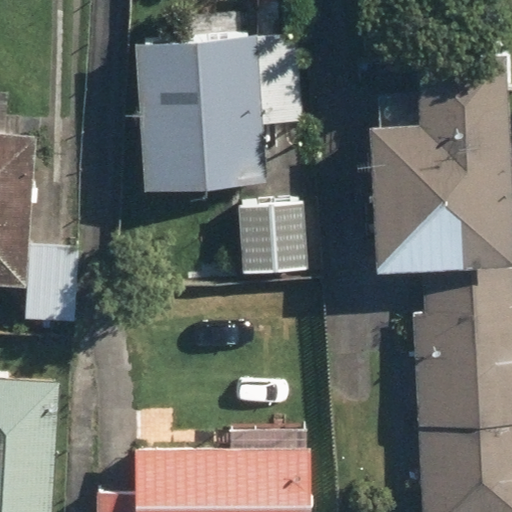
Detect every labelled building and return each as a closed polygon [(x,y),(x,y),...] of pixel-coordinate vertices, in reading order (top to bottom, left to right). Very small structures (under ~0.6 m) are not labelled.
[(305,22),(139,28),(145,169),(275,164),(273,113),(309,111),(305,22)] [(438,106),(383,106),(381,247),(428,248),(424,511),(511,511),(511,28),(439,28),(438,106)] [(10,90),(0,88),(0,272),(26,274),(24,303),(85,307),(90,235),(37,231),(44,120),(9,118),(10,90)] [(310,188),(243,191),(246,258),(312,256),(310,188)] [(0,511),(61,511),(72,370),(0,364),(0,511)] [(318,511),(320,418),(238,416),(237,431),(145,429),(144,478),(105,477),(104,511),(318,511)]
